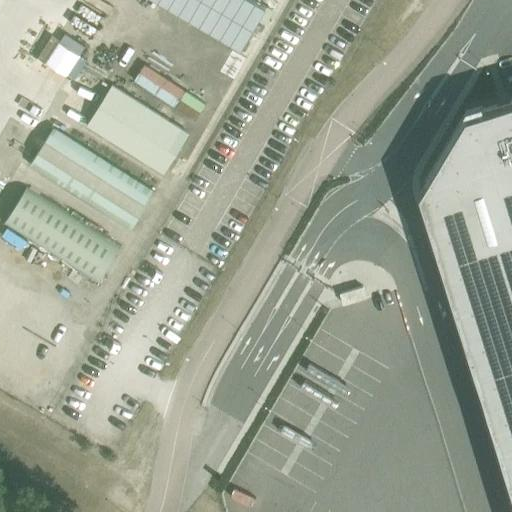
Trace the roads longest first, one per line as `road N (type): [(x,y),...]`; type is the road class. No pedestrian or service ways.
road 1 (unclassified): [(158,511),(180,407),(205,352),(322,153),(448,0)]
road 2 (unknown): [(354,511),(317,408),(325,353),(386,297),(508,239)]
road 3 (unknown): [(322,153),(367,189),(490,0)]
road 4 (unknown): [(508,239),(504,171),(463,156),(462,135),(510,48)]
